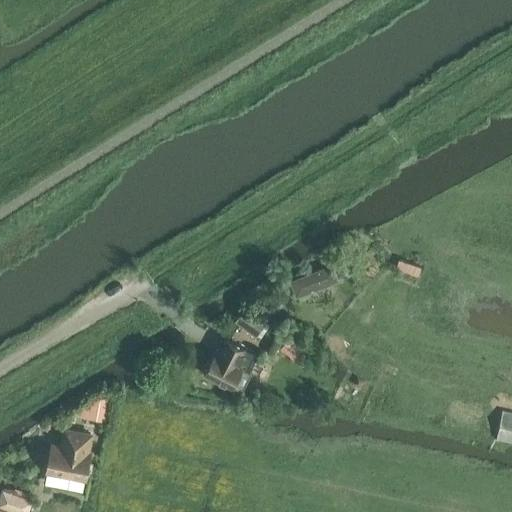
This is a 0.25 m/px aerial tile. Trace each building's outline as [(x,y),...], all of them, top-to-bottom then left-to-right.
[(401,257),(399,265),(420,272),(423,265),(401,257)] [(256,336),(257,335),(268,319),(246,304),(235,321),(256,336)] [(290,336),(280,347),(290,355),(300,345),(290,336)] [(232,388),(239,374),(243,367),(249,370),(257,355),(226,339),(219,353),(215,351),(210,361),(208,360),(203,369),(205,370),(204,373),(232,388)] [(103,392),(71,413),(110,420),(115,394),(103,392)] [(497,439),(511,442),(511,411),(503,410),(497,439)] [(93,428),(67,423),(64,440),(54,439),(49,464),(87,471),(92,446),(89,445),(93,428)] [(0,503),(0,506),(15,511),(28,511),(34,498),(6,487),(0,503)]
